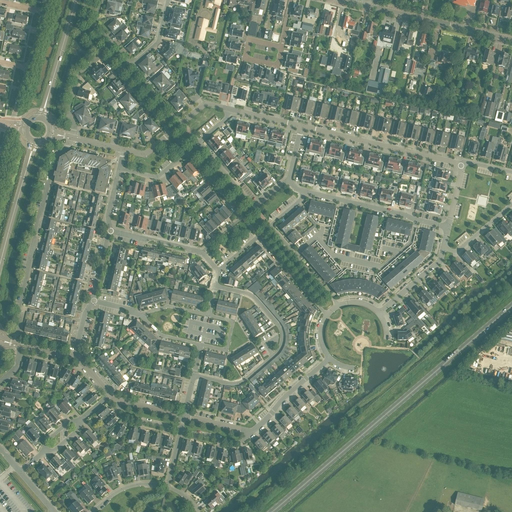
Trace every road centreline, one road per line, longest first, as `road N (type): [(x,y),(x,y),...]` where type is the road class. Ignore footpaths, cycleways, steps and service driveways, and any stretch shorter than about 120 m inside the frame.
road 1 (primary): [(271,511),(511,305)]
road 2 (residential): [(13,342),(53,157),(69,136)]
road 3 (residential): [(193,376),(245,380),(283,339),(253,297),(215,285)]
road 4 (residential): [(295,254),(317,236),(337,258),(381,268),(411,241),(415,219)]
road 5 (residential): [(462,164),(301,125)]
road 6 (residential): [(511,40),(366,5)]
road 7 (tertiary): [(0,268),(33,141)]
road 8 (residential): [(254,207),(198,142),(227,108)]
road 9 (tertiary): [(42,117),(76,0)]
